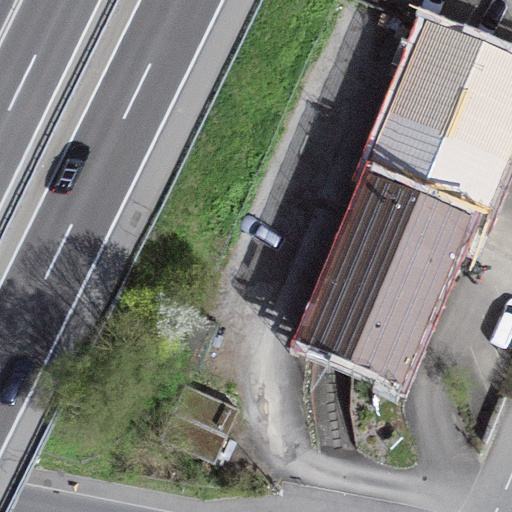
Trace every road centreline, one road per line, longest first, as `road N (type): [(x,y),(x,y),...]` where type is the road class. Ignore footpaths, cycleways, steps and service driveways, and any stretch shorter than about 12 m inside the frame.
road 1 (motorway): [(0,369),(180,0)]
road 2 (motorway): [(62,0),(0,128)]
